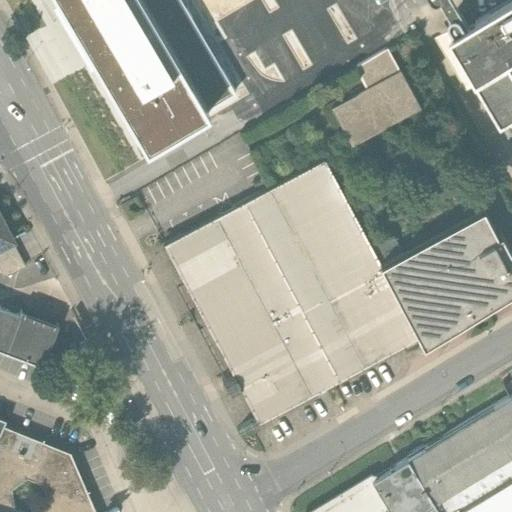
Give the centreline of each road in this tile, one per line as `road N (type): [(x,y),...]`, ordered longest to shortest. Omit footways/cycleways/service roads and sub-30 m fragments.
road 1 (tertiary): [(11,99),(227,505)]
road 2 (unclassified): [(227,505),(511,342)]
